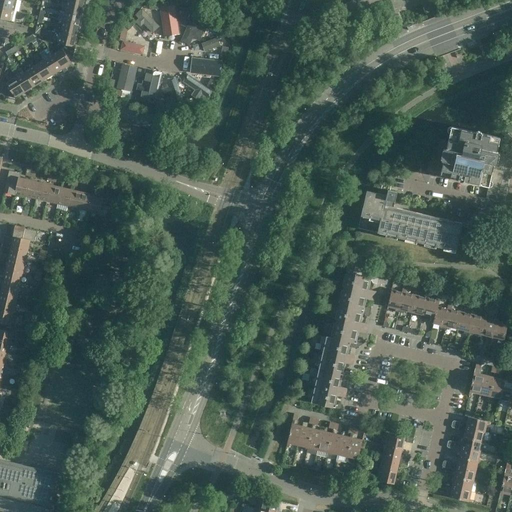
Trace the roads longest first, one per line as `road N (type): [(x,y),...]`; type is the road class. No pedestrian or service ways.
road 1 (tertiary): [(292,163),(334,100),(368,74),(511,11)]
road 2 (residential): [(441,424),(370,407),(383,348),(454,365)]
road 3 (tertiary): [(178,437),(245,267)]
road 4 (residential): [(310,494),(178,437)]
road 5 (residential): [(198,189),(74,147)]
